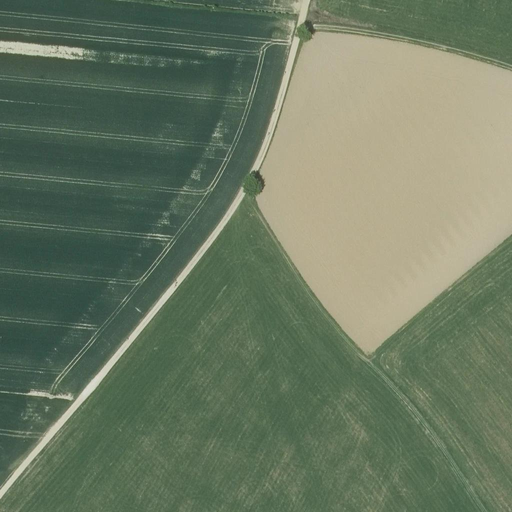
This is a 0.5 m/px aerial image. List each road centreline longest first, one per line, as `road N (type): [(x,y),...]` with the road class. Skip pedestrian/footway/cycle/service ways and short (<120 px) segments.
road 1 (track): [(241,195),(0,495)]
road 2 (track): [(511,68),(382,35),(301,26)]
road 3 (track): [(241,195),(327,319),(368,362)]
road 4 (track): [(368,362),(420,419),(483,511)]
road 5 (track): [(511,240),(368,362)]
road 6 (track): [(241,195),(301,26)]
